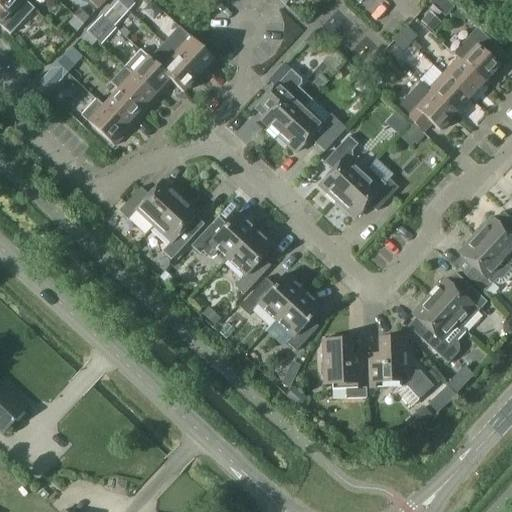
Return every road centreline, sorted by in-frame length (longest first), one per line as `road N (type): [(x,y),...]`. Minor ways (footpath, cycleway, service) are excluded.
road 1 (residential): [(198,138),(289,209),(373,291),(426,238),(444,197),(479,180),(511,145)]
road 2 (tertiary): [(280,508),(0,247)]
road 3 (residential): [(0,105),(97,194),(198,138)]
road 4 (residential): [(198,138),(245,88),(246,28)]
